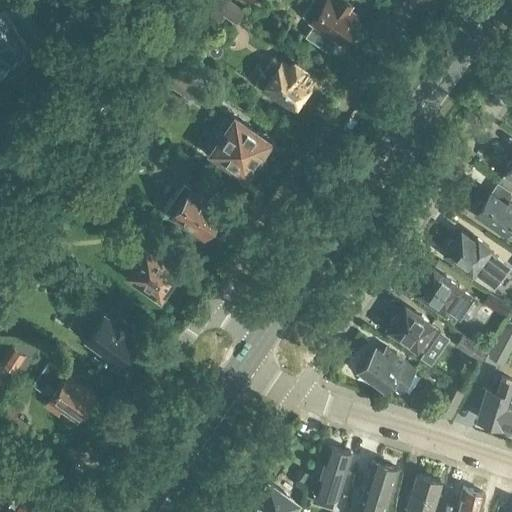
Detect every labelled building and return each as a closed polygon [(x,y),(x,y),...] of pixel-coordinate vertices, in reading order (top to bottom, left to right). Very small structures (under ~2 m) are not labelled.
[(0,0),(0,2),(6,14),(20,5),(21,5),(18,0),(0,0)] [(228,0),(206,0),(230,16),(237,21),(244,11),(228,0)] [(310,21),(313,24),(304,38),(329,54),(340,38),(342,39),(348,30),(346,29),(356,14),(347,8),(350,3),(345,0),(312,0),(302,15),(310,21)] [(12,29),(10,24),(5,19),(0,18),(0,56),(13,66),(26,47),(19,34),(12,39),(10,35),(12,29)] [(263,89),(267,92),(278,99),(292,109),(294,105),(297,105),(300,100),(299,97),(309,82),(300,76),(303,71),(292,63),(289,68),(281,63),(273,58),(255,83),(264,89),(263,89)] [(161,81),(188,100),(192,94),(205,103),(216,87),(186,66),(180,76),(170,68),(161,81)] [(203,144),(212,150),(211,151),(245,175),(247,171),(249,173),(256,163),(254,162),(269,140),(234,117),(225,111),(203,144)] [(120,118),(113,128),(132,141),(139,131),(120,118)] [(159,167),(172,176),(179,166),(166,157),(159,167)] [(511,161),(509,162),(505,167),(506,171),(498,183),(509,191),(511,187),(511,161)] [(172,216),(201,236),(205,231),(208,233),(221,214),(218,212),(221,206),(192,186),(192,187),(184,181),(164,210),(173,215),(172,216)] [(75,182),(69,190),(85,202),(91,194),(75,182)] [(511,203),(508,201),(507,203),(490,192),(484,201),(480,202),(476,207),(477,211),(475,213),(492,224),(492,228),(497,231),(500,231),(511,238),(511,203)] [(74,217),(58,205),(40,229),(56,241),(74,217)] [(467,268),(489,284),(498,272),(488,265),(494,256),(486,250),(488,247),(477,239),(475,242),(461,231),(453,241),(450,241),(447,246),(448,251),(446,252),(460,262),(459,265),(464,269),(467,268)] [(128,274),(160,296),(162,293),(165,292),(168,287),(168,284),(177,271),(167,264),(171,258),(159,250),(155,255),(145,248),(136,242),(119,267),(127,273),(128,274)] [(31,245),(14,270),(30,281),(38,269),(48,275),(57,262),(31,245)] [(458,288),(458,287),(432,269),(425,280),(422,280),(418,286),(419,288),(417,292),(431,302),(431,305),(436,308),(439,307),(443,310),(443,309),(458,319),(472,298),(458,288)] [(505,317),(511,307),(489,294),(483,304),(496,311),(505,317)] [(68,326),(78,333),(86,339),(101,349),(97,356),(110,365),(114,358),(118,361),(135,336),(125,329),(129,323),(117,316),(113,321),(104,315),(103,315),(85,302),(68,326)] [(415,346),(424,352),(437,333),(431,328),(432,326),(404,306),(396,316),(393,317),(389,322),(390,324),(388,328),(402,338),(402,342),(407,345),(411,344),(414,347),(415,346)] [(489,357),(502,364),(511,344),(511,330),(506,327),(489,357)] [(456,346),(479,363),(486,353),(463,336),(456,346)] [(22,361),(29,365),(38,351),(19,339),(15,345),(13,344),(1,362),(15,372),(22,361)] [(364,376),(383,389),(387,383),(396,390),(413,367),(387,348),(383,351),(376,346),(366,359),(363,360),(359,365),(360,368),(357,371),(361,373),(360,376),(363,378),(364,376)] [(63,408),(78,418),(95,395),(60,371),(48,362),(31,385),(49,398),(44,405),(58,414),(63,408)] [(484,396),(477,418),(511,428),(511,404),(507,403),(510,395),(509,394),(511,383),(511,379),(501,376),(497,390),(487,387),(487,389),(483,387),(481,395),(484,396)] [(461,392),(450,387),(445,384),(431,409),(447,418),(451,410),(461,392)] [(0,407),(0,423),(19,436),(27,425),(0,407)] [(0,447),(10,433),(0,426),(0,447)] [(333,508),(338,491),(349,453),(327,446),(310,502),(333,508)] [(382,511),(386,500),(396,467),(372,460),(362,492),(355,511),(382,511)] [(440,479),(417,472),(407,503),(409,504),(406,511),(429,511),(430,510),(431,510),(440,479)] [(0,476),(0,511),(24,511),(26,509),(29,509),(32,504),(32,501),(34,498),(1,475),(0,476)] [(258,497),(252,504),(263,511),(288,511),(296,501),(268,482),(258,497)] [(479,511),(485,493),(463,487),(455,511),(479,511)]
